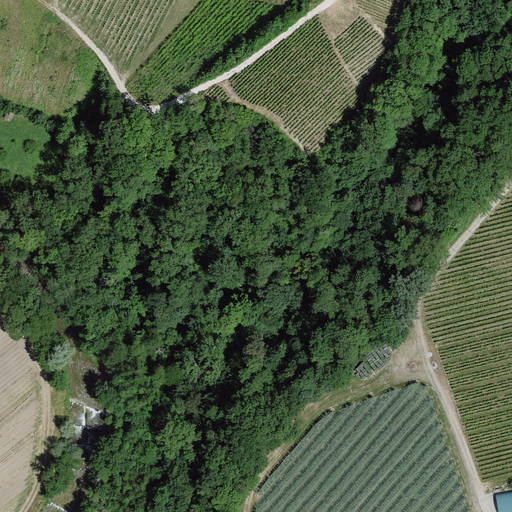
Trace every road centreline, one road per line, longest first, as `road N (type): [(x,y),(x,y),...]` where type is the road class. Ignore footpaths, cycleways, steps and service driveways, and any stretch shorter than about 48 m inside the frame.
road 1 (track): [(487,511),(419,321),(419,300),(511,182)]
road 2 (track): [(82,33),(135,102),(178,111),(231,86),(331,0)]
